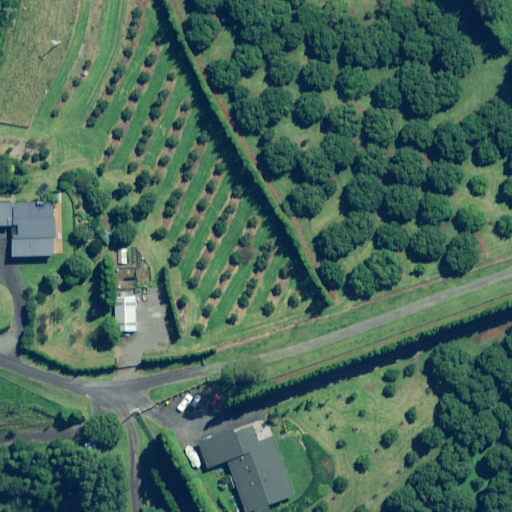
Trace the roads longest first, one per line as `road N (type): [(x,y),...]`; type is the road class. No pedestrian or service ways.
road 1 (track): [(511,260),(119,386)]
road 2 (unknown): [(98,382),(90,416),(78,424),(0,431)]
road 3 (track): [(119,386),(129,511)]
road 4 (track): [(119,386),(0,362)]
